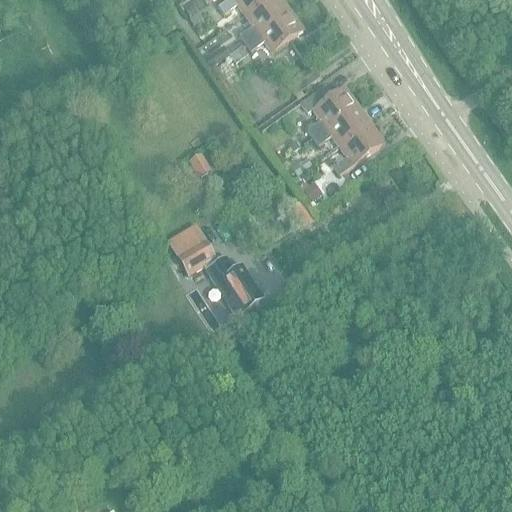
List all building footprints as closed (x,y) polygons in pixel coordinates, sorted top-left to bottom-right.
[(244,19),(270,0),(230,0),(217,10),(223,18),(237,9),(244,19)] [(244,47),(289,14),(279,0),(270,0),(244,19),(251,29),(238,39),(244,47)] [(181,9),(194,28),(202,22),(189,3),(181,9)] [(289,14),(244,47),(250,55),(263,46),(271,57),(303,33),(289,14)] [(209,72),(229,58),(223,49),(203,63),(209,72)] [(229,58),(209,72),(228,58),(235,67),(247,58),(241,50),(229,58)] [(286,87),(293,98),(319,79),(311,68),(286,87)] [(309,138),(355,105),(343,90),(332,98),(325,88),(299,107),(306,116),(311,113),(319,124),(306,133),(309,138)] [(337,149),(369,126),(355,105),(309,138),(317,150),(331,140),(337,149)] [(369,126),(337,149),(346,161),(332,170),(339,179),(384,146),(369,126)] [(199,163),(210,161),(208,145),(196,147),(199,163)] [(311,168),(306,161),(291,171),(297,179),(311,168)] [(315,187),(305,194),(311,204),(321,197),(315,187)] [(225,262),(217,267),(214,264),(217,262),(202,241),(174,259),(188,280),(203,270),(215,288),(214,289),(235,321),(261,304),(240,272),(234,276),(225,262)]
